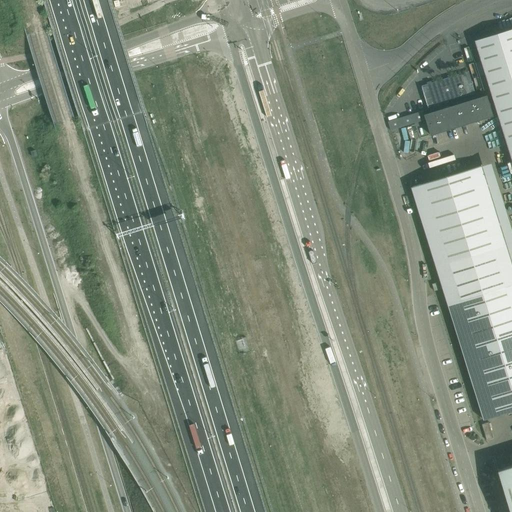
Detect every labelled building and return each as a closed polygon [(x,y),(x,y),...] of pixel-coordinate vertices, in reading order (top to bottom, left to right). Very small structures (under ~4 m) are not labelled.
[(511,29),(475,41),(511,159),(511,29)] [(467,95),(461,74),(422,86),(429,107),(467,95)] [(424,115),(426,120),(431,135),(493,116),(487,96),(424,115)] [(423,111),(388,122),(391,130),(426,120),(424,115),(423,111)] [(511,411),(511,260),(482,165),(411,187),(484,420),(511,411)] [(0,341),(0,462),(6,482),(41,473),(0,341)] [(488,423),(482,425),(487,440),(493,438),(488,423)] [(511,511),(511,465),(498,470),(510,511),(511,511)]
